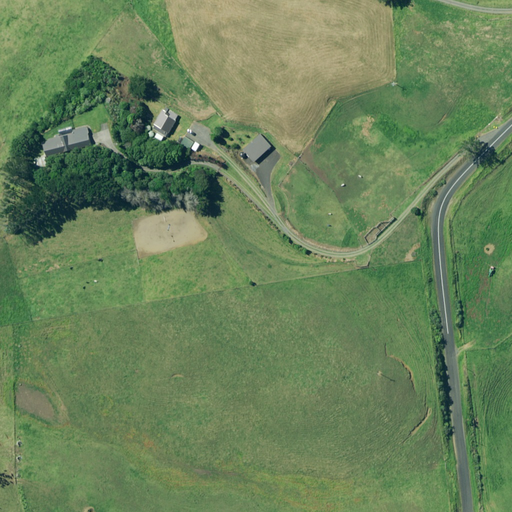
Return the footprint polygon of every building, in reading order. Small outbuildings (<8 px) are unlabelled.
[(178,119),(164,111),(154,129),(168,137),(178,119)] [(94,147),(90,128),(75,131),(76,135),(61,138),(45,142),(48,157),(94,147)] [(274,147),(263,135),(245,150),(256,163),(274,147)] [(197,144),(188,137),(182,145),(190,152),(197,144)] [(48,168),(44,156),(36,159),(40,170),(48,168)]
